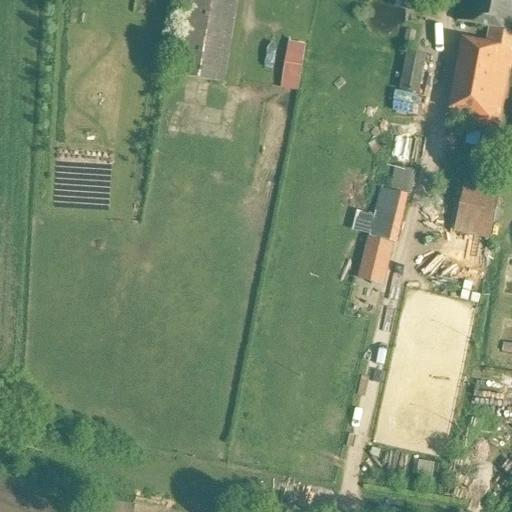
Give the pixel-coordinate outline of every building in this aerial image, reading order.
[(401,0),(400,6),(422,11),(423,0),(401,0)] [(511,0),(462,0),(458,21),(488,28),(484,45),(468,43),(458,103),(455,118),(502,128),(511,76),(511,0)] [(285,88),(303,91),(311,44),(293,41),(285,88)] [(418,98),(424,67),(425,64),(405,60),(398,93),(418,98)] [(415,174),(393,170),(383,216),(402,220),(406,201),(409,202),(415,174)] [(499,189),(464,182),(454,234),(489,241),(499,189)] [(367,240),(358,281),(377,286),(382,287),(392,246),(387,244),(367,240)]
